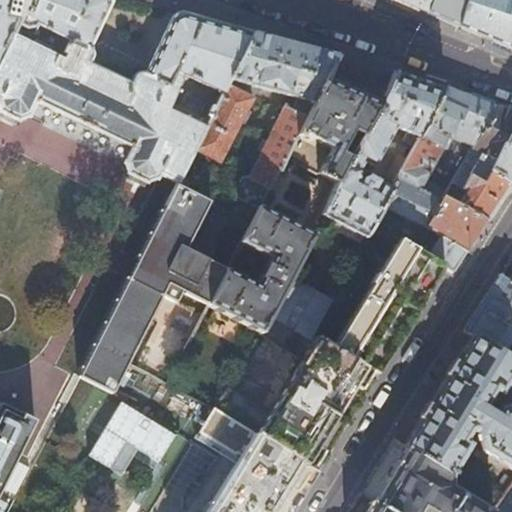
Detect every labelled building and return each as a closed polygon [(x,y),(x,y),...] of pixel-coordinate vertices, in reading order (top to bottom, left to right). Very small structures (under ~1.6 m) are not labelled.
[(0,0),(0,62),(18,25),(28,7),(38,11),(39,0),(0,0)] [(39,0),(38,11),(28,7),(18,25),(27,29),(30,28),(35,27),(36,24),(89,49),(109,4),(109,0),(39,0)] [(426,12),(430,0),(396,0),(401,2),(409,5),(420,10),(426,12)] [(464,0),(430,0),(426,12),(441,19),(457,26),(464,0)] [(511,0),(464,0),(457,26),(472,32),(485,38),(499,44),(511,49),(511,0)] [(172,17),(171,18),(170,18),(144,77),(175,91),(178,83),(181,81),(184,75),(222,93),(229,79),(251,33),(180,14),(179,14),(175,15),(172,17)] [(27,29),(18,25),(0,62),(0,112),(17,121),(27,117),(36,101),(86,125),(133,148),(126,164),(129,174),(137,178),(146,183),(155,179),(157,175),(176,184),(193,150),(205,127),(196,123),(199,115),(170,102),(175,91),(144,77),(143,78),(139,78),(136,79),(134,81),(133,83),(90,63),(92,58),(92,56),(91,53),(90,53),(88,50),(89,49),(36,24),(35,27),(30,28),(27,29)] [(327,78),(338,56),(295,45),(251,33),(229,79),(222,93),(205,127),(193,150),(219,163),(257,87),(298,98),(292,110),(285,107),(249,177),(242,179),(236,191),(238,198),(259,208),(259,207),(278,170),(280,171),(315,102),(327,78)] [(413,146),(443,89),(420,80),(395,72),(386,94),(382,101),(373,116),(372,116),(337,184),(332,198),(322,217),(364,235),(371,223),(390,187),(364,177),(361,180),(359,180),(357,180),(356,179),(355,177),(356,174),(361,163),(371,167),(393,127),(406,132),(402,140),(413,146)] [(337,184),(372,116),(373,116),(382,101),(359,92),(327,78),(315,102),(280,171),(278,170),(259,207),(265,210),(274,193),(277,194),(284,179),(282,178),(291,160),(337,184)] [(504,145),(511,130),(511,112),(503,110),(474,99),(455,93),(443,89),(413,146),(407,156),(394,180),(390,187),(371,223),(398,240),(421,252),(422,234),(423,232),(426,227),(442,198),(450,186),(427,174),(430,168),(435,171),(441,161),(453,167),(455,163),(460,166),(450,182),(452,182),(459,185),(463,187),(463,186),(477,165),(489,172),(503,145),(504,145)] [(511,130),(504,145),(503,145),(489,172),(511,186),(511,184),(511,130)] [(394,180),(407,156),(396,151),(384,175),(394,180)] [(511,186),(489,172),(477,165),(463,186),(468,189),(467,191),(457,197),(453,195),(459,185),(452,182),(450,186),(442,198),(486,221),(487,221),(497,207),(511,186)] [(209,305),(227,271),(184,250),(209,202),(176,185),(140,255),(78,378),(110,396),(127,363),(162,295),(176,301),(182,291),(209,305)] [(486,221),(442,198),(426,227),(438,235),(435,241),(423,232),(422,234),(421,252),(437,263),(453,272),(474,240),(486,221)] [(289,277),(313,234),(265,210),(259,207),(259,208),(251,223),(240,244),(270,259),(256,285),(227,271),(209,305),(208,307),(259,333),(289,277)] [(407,312),(437,263),(421,252),(398,240),(376,274),(374,274),(368,284),(369,284),(328,349),(369,373),(407,312)] [(463,330),(471,335),(499,353),(511,332),(511,284),(506,281),(498,275),(480,303),(463,330)] [(330,300),(289,277),(259,333),(302,358),(269,413),(227,387),(214,410),(316,472),(349,418),(375,376),(369,373),(328,349),(309,339),(330,300)] [(511,360),(511,332),(499,353),(511,361),(511,360)] [(511,361),(499,353),(471,335),(470,336),(457,359),(425,412),(404,447),(449,475),(467,445),(467,442),(462,439),(467,431),(473,430),(477,448),(511,469),(511,404),(509,403),(485,410),(482,408),(491,393),(497,397),(511,373),(511,361)] [(37,417),(50,392),(39,387),(26,412),(37,417)] [(0,404),(0,485),(33,421),(0,404)] [(291,511),(316,472),(214,410),(212,409),(198,435),(235,457),(236,455),(246,461),(214,511),(291,511)] [(449,475),(404,447),(393,440),(348,511),(487,511),(488,510),(494,503),(449,475)] [(498,497),(511,478),(503,473),(490,491),(498,497)] [(511,511),(511,476),(511,478),(498,497),(494,503),(488,510),(490,511),(511,511)] [(0,499),(0,507),(6,511),(14,494),(6,490),(0,499)]
